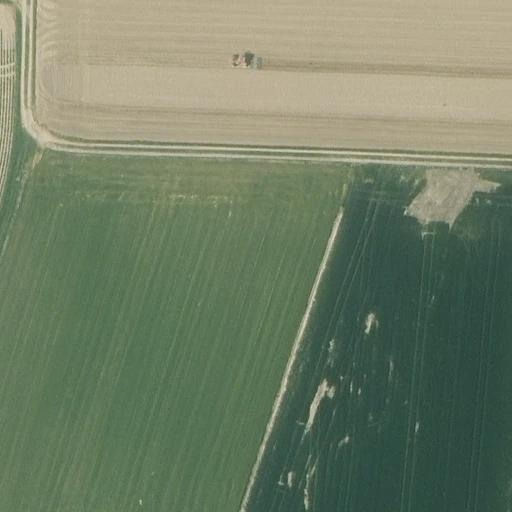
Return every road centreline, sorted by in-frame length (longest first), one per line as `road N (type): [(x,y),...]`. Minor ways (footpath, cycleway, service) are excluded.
road 1 (track): [(31,0),(29,106),(40,139),(73,149),(511,164)]
road 2 (track): [(40,139),(0,263)]
